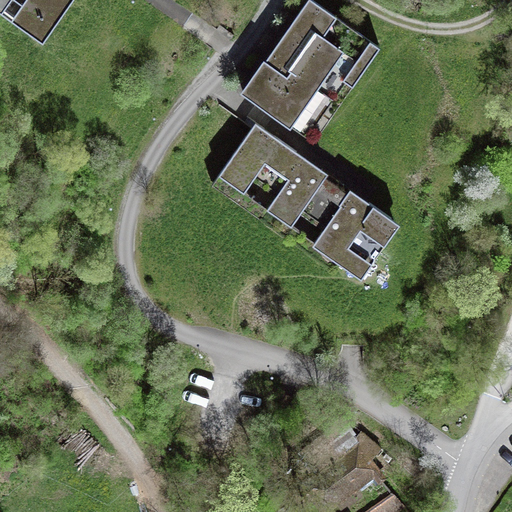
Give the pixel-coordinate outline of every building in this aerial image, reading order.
[(58,12),(40,0),(0,0),(0,10),(40,38),(58,12)] [(65,0),(40,0),(58,12),(65,0)] [(311,0),(309,0),(288,29),(350,76),(373,46),(311,0)] [(288,29),(273,48),(335,96),(350,76),(288,29)] [(273,48),(254,72),(317,119),(335,96),(273,48)] [(254,72),(241,89),(303,137),(317,119),(254,72)] [(243,191),(278,140),(256,124),(220,176),(243,191)] [(292,225),(327,173),(278,140),(243,191),(292,225)] [(316,241),(351,190),(327,173),(292,225),(316,241)] [(400,223),(351,190),(316,241),(365,275),(400,223)] [(299,398),(283,393),(277,416),(292,421),(299,398)] [(367,439),(295,489),(304,504),(313,496),(325,511),(335,511),(333,509),(376,477),(370,463),(379,448),(367,439)] [(393,511),(405,504),(395,490),(364,511),(393,511)]
